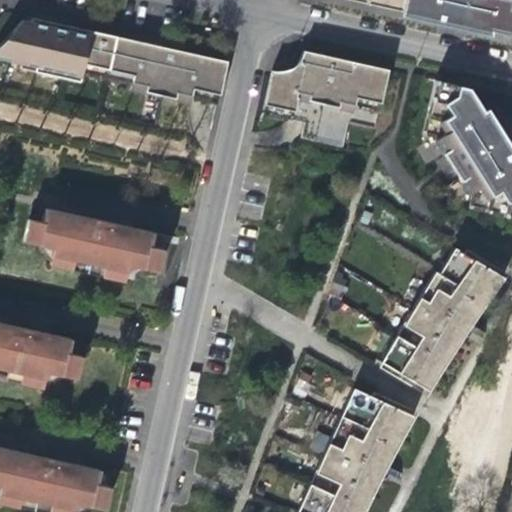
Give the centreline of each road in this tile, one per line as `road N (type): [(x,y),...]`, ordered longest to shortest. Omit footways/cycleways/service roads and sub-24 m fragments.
road 1 (residential): [(247,9),(136,511)]
road 2 (residential): [(247,9),(511,66)]
